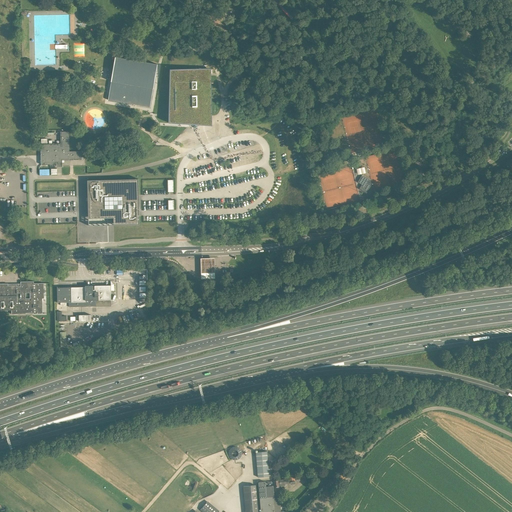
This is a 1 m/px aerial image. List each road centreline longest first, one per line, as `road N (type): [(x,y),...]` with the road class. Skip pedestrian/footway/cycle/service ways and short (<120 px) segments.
road 1 (tertiary): [(0,257),(228,251),(328,236),(428,197),(511,144)]
road 2 (motorway): [(511,304),(289,340),(0,422)]
road 3 (motorway): [(7,434),(296,354),(511,318)]
road 4 (motorway): [(511,231),(228,341)]
road 5 (motorway): [(7,434),(303,367)]
road 6 (motorway): [(511,290),(228,341)]
road 7 (motorway): [(228,341),(0,407)]
road 8 (unclassified): [(328,511),(370,447),(426,409),(460,412),(511,435)]
road 9 (motorway): [(303,367),(407,368),(511,393)]
road 10 (motorway): [(303,367),(511,333)]
